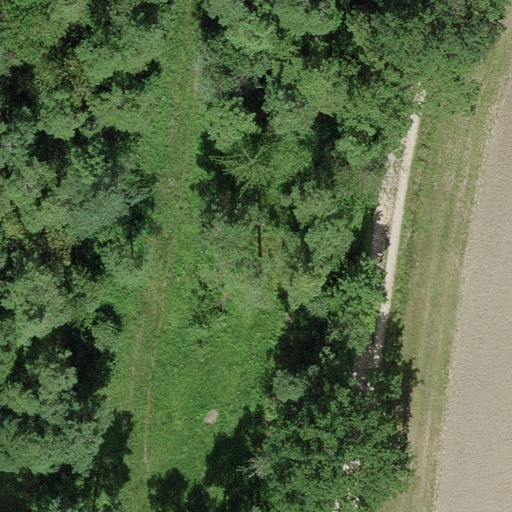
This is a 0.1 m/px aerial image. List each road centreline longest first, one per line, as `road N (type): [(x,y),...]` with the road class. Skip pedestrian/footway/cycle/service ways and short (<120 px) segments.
road 1 (track): [(327,511),(447,0)]
road 2 (track): [(192,0),(119,511)]
